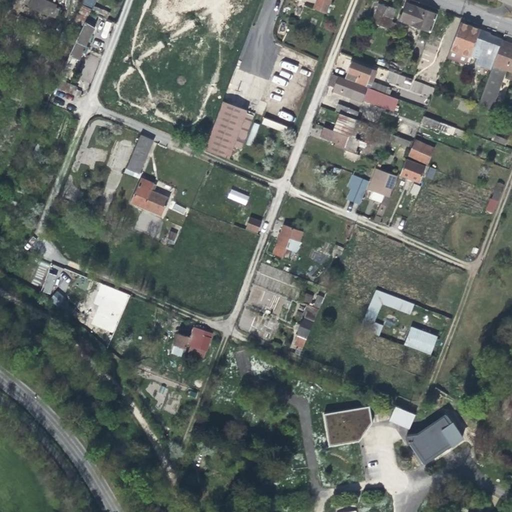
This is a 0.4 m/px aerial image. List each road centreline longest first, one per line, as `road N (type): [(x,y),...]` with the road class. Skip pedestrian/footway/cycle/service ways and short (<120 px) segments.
road 1 (track): [(511,176),(419,409),(31,243),(88,107)]
road 2 (track): [(475,269),(88,107),(127,0)]
road 3 (residential): [(352,0),(227,328)]
road 4 (secondary): [(0,378),(55,429),(110,511)]
